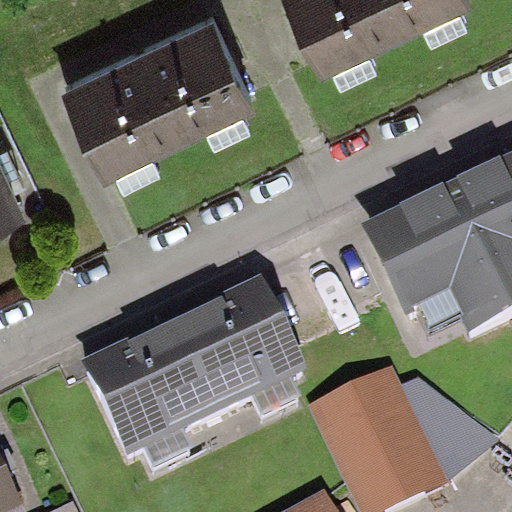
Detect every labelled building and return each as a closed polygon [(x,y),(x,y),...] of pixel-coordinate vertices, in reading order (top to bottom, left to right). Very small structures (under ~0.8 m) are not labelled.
[(284,0),(316,67),(461,0),(284,0)] [(210,5),(62,78),(107,168),(254,95),(210,5)] [(0,167),(0,219),(20,211),(0,167)] [(511,176),(375,237),(413,322),(455,301),(474,340),(511,321),(511,176)] [(263,296),(90,377),(131,464),(302,378),(263,296)] [(388,374),(314,409),(364,511),(400,511),(443,492),(496,447),(420,385),(398,395),(388,374)] [(20,511),(0,469),(0,511),(20,511)]
